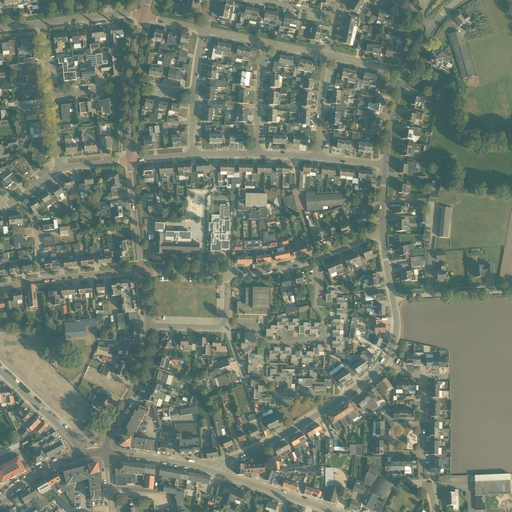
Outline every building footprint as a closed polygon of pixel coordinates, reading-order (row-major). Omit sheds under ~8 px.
[(12,0),(13,6),(13,9),(18,8),(18,6),(26,5),(27,5),(26,0),(12,0)] [(184,7),(188,7),(195,9),(197,3),(194,2),(194,0),(185,0),(184,3),(184,7)] [(358,0),(355,0),(353,4),(360,8),(363,11),(367,5),(363,3),(358,0)] [(221,7),(220,11),(232,14),(233,9),(234,4),(234,3),(225,1),(225,2),(224,5),(222,5),(221,7)] [(360,8),(353,4),(350,10),(357,14),(360,8)] [(195,9),(188,7),(186,14),(194,16),(195,9)] [(240,18),(250,20),(252,9),(246,7),(245,10),(242,10),(240,18)] [(259,24),(260,20),(261,14),(262,14),(262,11),(259,10),(252,9),(250,20),(250,21),(259,24)] [(232,14),(220,11),(219,18),(222,18),(221,22),(229,23),(230,20),(231,20),(232,15),(232,14)] [(379,11),(378,16),(377,21),(380,22),(380,23),(383,24),(383,23),(384,20),(386,12),(379,11)] [(263,24),(269,25),(272,13),(265,12),(265,14),(262,14),(261,14),(260,20),(264,21),(263,24)] [(272,13),(269,25),(279,27),(281,18),(278,17),(278,14),(275,14),(276,12),(272,12),(272,13)] [(390,24),(393,25),(398,25),(399,18),(395,17),(391,17),(392,13),(391,13),(386,12),(384,20),(390,21),(390,24)] [(289,28),(290,25),(291,17),(285,16),(284,19),(281,18),(279,27),(283,28),(283,27),(289,28)] [(347,18),(346,25),(354,26),(353,27),(357,27),(359,18),(353,16),(353,20),(347,18)] [(455,19),(459,27),(465,23),(465,22),(470,19),(467,16),(463,19),(461,16),(455,19)] [(295,30),(295,29),(299,30),(299,28),(301,22),(297,21),(298,18),(291,17),(290,25),(289,28),(295,30)] [(309,23),(308,27),(309,27),(308,33),(309,33),(312,34),(319,35),(321,29),(317,28),(318,25),(309,23)] [(110,28),(111,35),(111,36),(112,42),(109,43),(109,49),(109,53),(111,53),(110,49),(118,48),(116,36),(123,35),(122,27),(110,28)] [(468,40),(495,35),(493,28),(467,34),(468,40)] [(90,50),(91,50),(92,50),(99,49),(99,43),(98,43),(97,38),(106,37),(105,31),(103,31),(103,29),(91,30),(93,44),(90,44),(90,50)] [(162,53),(165,40),(164,39),(162,39),(163,32),(156,30),(155,33),(152,33),(150,41),(154,41),(157,41),(157,42),(161,43),(161,44),(160,44),(158,52),(157,52),(157,54),(159,54),(161,54),(162,53)] [(85,41),(86,41),(85,31),(80,32),(81,34),(78,34),(78,33),(77,33),(77,34),(72,34),(73,37),(69,37),(70,42),(73,42),(74,45),(81,44),(81,47),(86,47),(85,41)] [(452,46),(454,54),(461,80),(474,76),(465,42),(461,43),(458,32),(448,35),(451,46),(452,46)] [(59,43),(67,42),(66,33),(54,35),(54,44),(55,43),(55,50),(60,49),(59,43)] [(175,46),(177,46),(177,45),(178,42),(175,42),(177,34),(169,33),(168,39),(165,38),(164,39),(165,40),(162,53),(165,54),(166,54),(167,48),(168,45),(175,46)] [(312,34),(309,33),(308,40),(310,40),(309,44),(315,45),(316,41),(318,42),(319,35),(312,34)] [(374,45),(372,53),(379,55),(380,52),(383,52),(384,46),(386,38),(387,35),(383,34),(381,43),(375,42),(374,45)] [(182,37),(180,46),(179,46),(187,48),(189,41),(189,37),(182,36),(182,37)] [(385,56),(392,57),(393,49),(390,49),(391,45),(388,44),(389,39),(386,38),(384,46),(387,46),(387,48),(385,56)] [(397,50),(393,49),(392,57),(399,59),(401,51),(400,51),(401,49),(404,50),(406,39),(400,38),(400,41),(402,41),(401,47),(398,46),(397,50)] [(23,54),(23,51),(33,50),(32,40),(28,40),(28,39),(21,40),(22,49),(18,49),(19,55),(23,54)] [(365,39),(364,45),(363,50),(366,51),(366,52),(372,53),(374,45),(371,45),(372,41),(365,39)] [(10,55),(15,55),(14,45),(13,41),(9,41),(9,43),(2,44),(2,49),(3,52),(10,51),(10,54),(10,55)] [(214,46),(211,60),(215,60),(216,55),(222,56),(224,44),(218,43),(218,47),(214,46)] [(230,67),(231,62),(234,49),(230,49),(231,46),(224,44),(222,56),(229,57),(227,66),(228,66),(230,67)] [(236,59),(242,60),(244,49),(238,47),(237,50),(234,49),(231,62),(235,63),(236,59)] [(244,49),(242,60),(249,61),(248,66),(246,66),(245,70),(248,70),(250,71),(254,52),(250,51),(251,50),(244,49)] [(431,64),(432,63),(434,64),(433,66),(439,69),(441,65),(441,64),(440,63),(442,60),(447,63),(450,59),(450,58),(441,52),(439,55),(438,55),(436,57),(432,55),(431,57),(433,58),(431,60),(430,60),(429,62),(431,64)] [(96,64),(97,68),(101,67),(102,72),(107,71),(111,71),(112,76),(118,76),(117,69),(118,69),(118,68),(117,68),(116,60),(116,59),(114,60),(114,57),(107,58),(108,61),(103,61),(102,54),(95,55),(96,64)] [(90,65),(96,64),(95,55),(91,55),(86,56),(85,56),(86,61),(90,61),(90,65)] [(274,62),(272,72),(276,73),(277,67),(284,69),(284,68),(286,57),(280,56),(279,63),(274,62)] [(157,65),(157,66),(155,77),(161,78),(162,76),(163,70),(163,69),(166,69),(167,62),(168,59),(168,58),(163,57),(163,62),(162,66),(157,65)] [(284,68),(292,69),(291,73),(293,73),(295,68),(296,62),(292,62),(293,59),(286,57),(284,68)] [(67,63),(65,63),(64,58),(58,59),(59,64),(62,64),(64,73),(63,74),(64,81),(76,80),(76,79),(79,78),(79,73),(78,68),(76,68),(73,69),(68,69),(67,63)] [(295,68),(293,73),(294,73),(293,77),(296,78),(297,70),(304,71),(306,62),(300,60),(299,68),(298,68),(297,68),(295,68)] [(176,68),(170,67),(171,63),(167,62),(166,69),(170,70),(169,71),(168,77),(168,79),(174,80),(176,68)] [(306,62),(304,71),(311,73),(311,77),(310,76),(309,79),(313,80),(315,72),(312,72),(312,70),(311,70),(313,63),(306,62)] [(214,63),(214,67),(209,66),(208,66),(208,73),(216,74),(219,74),(219,68),(224,69),(225,67),(225,66),(220,65),(214,63)] [(176,68),(174,80),(181,81),(182,72),(188,73),(189,65),(183,64),(182,69),(176,68)] [(95,76),(94,67),(87,68),(87,70),(86,70),(85,65),(80,66),(81,75),(82,75),(82,79),(83,79),(87,79),(87,77),(95,76)] [(157,66),(153,65),(153,68),(150,68),(150,69),(149,76),(155,77),(157,66)] [(28,75),(28,79),(30,78),(36,78),(35,66),(24,67),(18,68),(19,71),(21,70),(22,76),(28,75)] [(357,91),(357,89),(358,82),(354,81),(356,72),(350,71),(348,79),(347,82),(354,84),(353,90),(357,91)] [(361,85),(368,86),(371,75),(365,74),(363,83),(358,82),(357,89),(360,90),(361,85)] [(377,76),(371,75),(368,86),(371,87),(372,85),(375,85),(377,76)] [(302,89),(305,89),(312,90),(313,83),(306,82),(306,79),(296,78),(295,81),(300,82),(300,84),(303,85),(302,89)] [(232,87),(239,88),(239,85),(248,86),(249,80),(238,79),(237,84),(232,84),(232,87)] [(12,84),(12,88),(12,89),(21,88),(22,92),(23,91),(23,97),(38,95),(37,85),(30,86),(26,87),(25,82),(12,84)] [(206,94),(214,95),(217,95),(218,88),(227,89),(227,85),(225,85),(216,84),(216,89),(215,89),(215,88),(206,88),(206,94)] [(0,96),(1,97),(1,96),(2,95),(1,90),(9,89),(9,90),(9,91),(9,92),(10,92),(12,92),(12,89),(12,88),(11,85),(0,85),(0,87),(0,89),(0,96)] [(304,96),(303,100),(311,101),(311,94),(304,94),(304,91),(292,90),(292,94),(297,95),(304,96)] [(410,105),(415,106),(414,108),(421,110),(423,105),(424,105),(426,97),(418,95),(417,98),(413,97),(410,105)] [(239,103),(238,103),(236,103),(231,103),(231,101),(227,101),(227,102),(226,106),(238,107),(238,104),(247,104),(248,98),(239,97),(239,103)] [(340,98),(332,98),(332,104),(339,105),(339,106),(341,107),(341,109),(346,110),(346,107),(344,107),(344,102),(347,102),(347,99),(344,99),(340,98)] [(384,100),(376,98),(374,98),(374,101),(372,100),(371,103),(371,104),(383,106),(384,100)] [(105,107),(106,115),(115,114),(113,99),(109,100),(109,99),(108,100),(99,101),(99,107),(105,107)] [(24,111),(26,111),(26,117),(27,120),(29,120),(37,119),(36,116),(38,116),(37,108),(39,108),(39,103),(37,104),(37,100),(18,103),(14,103),(14,107),(19,106),(19,108),(24,111)] [(142,111),(151,112),(152,108),(154,101),(146,100),(145,107),(142,106),(142,111)] [(79,104),(80,114),(92,112),(92,117),(96,117),(95,109),(91,109),(91,102),(79,104)] [(160,102),(158,109),(163,110),(162,114),(165,114),(166,111),(167,104),(160,102)] [(70,120),(69,110),(74,109),(73,104),(61,106),(63,122),(68,121),(70,120)] [(172,104),(172,105),(170,105),(169,111),(175,112),(175,116),(178,117),(180,106),(172,104)] [(358,107),(357,111),(366,113),(372,114),(372,111),(374,111),(381,112),(383,106),(377,105),(372,104),(370,110),(367,109),(358,107)] [(204,113),(204,115),(212,116),(216,116),(216,109),(226,110),(226,106),(225,106),(225,107),(214,106),(214,105),(207,105),(207,109),(205,109),(204,109),(204,113)] [(236,110),(235,116),(239,116),(247,116),(247,109),(238,109),(238,107),(226,106),(226,109),(228,109),(236,110)] [(289,109),(289,113),(296,113),(296,112),(299,112),(299,119),(302,119),(310,119),(310,112),(301,112),(301,109),(289,109)] [(339,112),(339,113),(335,113),(331,113),(331,119),(338,120),(343,120),(345,120),(346,112),(346,110),(341,109),(341,112),(339,112)] [(415,111),(415,115),(408,114),(406,121),(414,123),(415,119),(421,121),(423,113),(415,111)] [(369,117),(368,123),(378,126),(380,119),(371,117),(372,114),(366,113),(366,117),(369,117)] [(288,127),(290,127),(298,127),(301,128),(302,128),(303,125),(309,125),(310,119),(302,119),(299,119),(299,123),(292,123),(292,125),(290,125),(290,124),(289,124),(288,127)] [(340,123),(338,123),(338,120),(331,119),(330,126),(334,126),(333,130),(333,131),(337,131),(337,134),(339,134),(339,131),(341,131),(345,132),(345,131),(345,127),(342,127),(342,125),(340,123)] [(41,122),(30,124),(30,128),(31,135),(25,136),(26,139),(33,139),(33,135),(42,134),(41,122)] [(363,129),(362,133),(367,134),(368,130),(377,132),(378,126),(368,123),(366,130),(363,129)] [(101,135),(102,138),(103,150),(110,149),(110,142),(112,142),(111,137),(106,138),(105,132),(107,132),(106,126),(102,127),(102,126),(97,127),(98,135),(101,135)] [(216,135),(216,143),(222,143),(222,135),(222,133),(226,133),(226,126),(225,126),(221,126),(221,127),(222,127),(222,131),(216,131),(216,135)] [(155,134),(155,127),(149,127),(149,134),(151,134),(152,138),(144,138),(144,146),(145,146),(145,147),(148,147),(148,146),(152,145),(152,141),(156,141),(155,134)] [(273,144),(279,144),(280,137),(276,136),(276,128),(269,127),(268,140),(273,140),(273,144)] [(287,136),(290,136),(290,131),(290,127),(288,127),(287,127),(286,131),(288,131),(287,134),(280,133),(280,137),(279,144),(286,144),(286,141),(287,141),(287,136)] [(421,133),(422,129),(413,128),(412,132),(404,131),(403,139),(408,140),(411,140),(412,136),(418,137),(419,133),(421,133)] [(338,141),(337,148),(337,149),(343,149),(345,138),(340,137),(341,134),(341,131),(339,131),(339,134),(337,134),(334,133),(333,137),(338,137),(338,141)] [(181,143),(179,132),(171,132),(170,133),(170,135),(171,136),(172,143),(181,143)] [(80,143),(84,142),(85,151),(96,150),(95,142),(90,143),(89,136),(84,137),(84,134),(79,134),(80,143)] [(209,136),(209,134),(206,134),(206,140),(209,140),(209,143),(216,143),(216,135),(209,136)] [(369,141),(366,141),(364,152),(371,153),(372,145),(376,145),(377,136),(374,135),(373,143),(372,143),(372,145),(369,144),(369,141)] [(71,137),(70,137),(65,137),(66,153),(67,153),(68,154),(70,154),(71,153),(77,152),(76,144),(71,145),(71,142),(72,142),(71,137)] [(28,151),(34,153),(31,159),(39,163),(41,159),(45,158),(44,152),(42,151),(43,147),(41,146),(42,142),(33,139),(28,151)] [(401,156),(410,157),(411,150),(421,152),(425,152),(426,146),(419,145),(408,144),(408,147),(403,147),(403,151),(401,151),(401,156)] [(0,158),(4,158),(9,157),(9,153),(4,153),(3,146),(0,146),(0,158)] [(8,165),(10,169),(12,172),(18,168),(23,175),(30,170),(24,162),(27,160),(21,152),(16,155),(18,158),(19,158),(20,159),(17,161),(17,160),(10,165),(9,166),(8,165)] [(399,173),(406,174),(407,174),(408,170),(410,170),(415,170),(415,169),(415,167),(416,162),(407,162),(407,166),(400,165),(399,173)] [(187,165),(184,165),(185,176),(185,178),(188,177),(190,177),(190,185),(194,184),(194,183),(194,172),(191,172),(191,171),(191,165),(190,165),(190,164),(187,164),(187,165)] [(196,171),(197,171),(197,172),(196,172),(194,172),(194,183),(197,183),(197,175),(203,175),(203,174),(203,164),(196,165),(196,171)] [(11,173),(12,172),(10,169),(8,165),(0,171),(0,176),(5,182),(2,184),(5,189),(14,182),(9,176),(12,174),(11,173)] [(236,188),(236,173),(234,173),(234,166),(227,166),(227,172),(227,176),(233,176),(233,178),(232,178),(232,185),(231,188),(236,188)] [(153,179),(152,175),(152,168),(143,169),(144,173),(142,173),(143,176),(144,176),(145,180),(153,179)] [(111,188),(116,188),(119,187),(118,175),(106,176),(107,182),(111,182),(111,188)] [(85,185),(93,184),(93,177),(84,178),(85,182),(79,183),(79,188),(85,187),(85,185)] [(75,187),(72,187),(71,179),(63,181),(65,189),(70,187),(71,195),(76,195),(76,194),(75,187)] [(410,194),(410,186),(399,185),(398,193),(410,194)] [(63,188),(61,190),(58,186),(52,191),(56,198),(57,198),(59,201),(68,195),(63,188)] [(238,198),(238,205),(238,206),(237,210),(238,211),(251,211),(251,214),(249,214),(249,219),(259,220),(259,218),(266,219),(267,208),(260,208),(260,207),(267,207),(267,195),(246,194),(246,189),(238,189),(238,198)] [(323,207),(327,206),(328,206),(329,206),(330,211),(339,207),(339,206),(343,205),(344,205),(346,205),(347,205),(347,198),(346,194),(343,194),(342,194),(324,195),(315,196),(315,193),(305,193),(307,211),(323,210),(323,207)] [(53,197),(50,199),(47,194),(41,198),(47,207),(50,205),(56,202),(53,197)] [(417,204),(424,204),(427,204),(427,195),(417,195),(417,204)] [(294,203),(295,203),(293,196),(283,198),(285,205),(286,207),(285,207),(287,214),(297,212),(295,205),(294,203)] [(154,203),(152,203),(147,204),(148,212),(149,212),(149,215),(153,214),(153,211),(157,211),(157,205),(159,205),(159,198),(153,198),(153,199),(154,203)] [(35,215),(38,213),(35,209),(39,207),(36,201),(29,205),(33,211),(32,211),(35,215)] [(108,211),(110,213),(113,215),(115,214),(116,222),(120,222),(120,217),(123,217),(121,207),(118,207),(119,207),(118,201),(115,201),(110,202),(111,205),(107,205),(107,209),(108,209),(108,211)] [(408,211),(408,204),(401,204),(401,208),(396,208),(396,214),(405,214),(405,211),(408,211)] [(209,223),(209,232),(211,232),(211,252),(221,252),(221,250),(229,250),(229,241),(228,241),(228,235),(230,235),(230,221),(229,221),(229,206),(223,205),(223,208),(220,208),(220,216),(212,216),(211,223),(209,223)] [(340,208),(343,215),(345,220),(339,223),(340,227),(342,234),(350,231),(346,223),(350,221),(349,219),(348,218),(347,214),(346,211),(344,206),(340,208)] [(356,219),(352,220),(354,226),(358,224),(359,226),(366,223),(364,216),(364,217),(362,212),(365,210),(364,207),(353,211),(356,219)] [(451,238),(453,208),(442,208),(440,238),(451,238)] [(12,225),(13,237),(22,236),(25,235),(24,232),(17,233),(15,217),(15,216),(12,216),(12,217),(9,218),(10,226),(12,225)] [(17,233),(24,232),(24,228),(22,228),(22,224),(22,216),(15,217),(17,233)] [(54,230),(53,220),(42,222),(43,231),(54,230)] [(396,224),(396,227),(396,232),(406,232),(406,227),(407,227),(406,224),(406,221),(396,221),(396,224)] [(163,254),(163,252),(199,254),(199,244),(190,244),(190,234),(164,233),(164,224),(156,224),(156,232),(158,232),(157,235),(156,235),(155,242),(155,246),(155,253),(163,254)] [(336,236),(334,229),(329,230),(328,227),(322,229),(323,232),(324,238),(324,237),(328,236),(329,239),(336,236)] [(317,231),(311,232),(313,240),(317,239),(318,242),(325,240),(324,237),(324,238),(323,232),(322,229),(317,231)] [(13,237),(14,244),(15,249),(29,247),(28,241),(24,242),(24,239),(23,239),(22,236),(13,237)] [(54,237),(49,238),(44,238),(45,245),(55,244),(54,237)] [(262,249),(262,247),(262,244),(261,240),(252,241),(252,245),(253,250),(262,249)] [(244,243),(244,246),(244,251),(247,250),(253,250),(252,245),(252,241),(244,242),(244,243)] [(104,253),(104,254),(105,264),(112,263),(111,256),(110,256),(110,253),(113,253),(112,247),(112,242),(108,243),(108,248),(109,250),(109,253),(104,253)] [(115,257),(122,256),(124,256),(124,252),(127,252),(126,242),(118,243),(118,242),(115,242),(116,249),(114,249),(115,257)] [(236,243),(236,246),(235,246),(234,251),(239,251),(242,251),(244,251),(244,246),(244,243),(236,243)] [(406,247),(400,248),(398,248),(400,256),(403,256),(404,259),(408,259),(408,255),(407,250),(414,249),(413,245),(406,246),(406,247)] [(283,260),(290,258),(287,246),(284,247),(285,251),(281,252),(283,260)] [(299,249),(301,255),(308,252),(306,246),(299,249)] [(89,248),(90,253),(90,257),(87,258),(88,266),(94,265),(93,255),(95,255),(94,247),(89,248)] [(105,264),(104,254),(99,254),(98,247),(94,247),(95,255),(98,254),(98,258),(99,265),(105,264)] [(273,249),(276,261),(283,260),(281,252),(280,248),(273,249)] [(362,251),(366,261),(376,257),(375,253),(372,254),(370,248),(362,251)] [(264,263),(271,262),(269,250),(268,250),(268,249),(262,250),(262,251),(264,263)] [(301,255),(299,249),(292,251),(294,257),(301,255)] [(23,264),(24,271),(32,270),(31,263),(30,258),(24,259),(22,251),(18,251),(20,264),(23,264)] [(262,251),(259,252),(255,252),(257,264),(264,263),(262,251)] [(436,253),(437,260),(445,260),(445,252),(436,253)] [(359,266),(361,266),(363,272),(367,270),(365,265),(363,262),(361,257),(359,258),(357,254),(350,256),(354,265),(358,263),(359,266)] [(354,265),(350,256),(344,259),(346,265),(344,266),(348,275),(350,274),(349,270),(352,269),(351,266),(354,265)] [(59,267),(58,260),(58,257),(54,257),(51,258),(52,268),(59,267)] [(18,273),(16,266),(15,261),(12,262),(13,267),(9,267),(10,274),(18,273)] [(344,266),(342,267),(339,261),(332,264),(336,272),(336,273),(337,275),(338,276),(344,273),(345,276),(348,275),(344,266)] [(327,269),(330,275),(336,272),(332,264),(326,266),(327,269)] [(473,273),(475,273),(475,278),(484,277),(484,273),(486,273),(486,274),(493,273),(493,266),(486,267),(486,268),(483,268),(483,266),(473,267),(473,273)] [(437,272),(434,272),(434,277),(437,277),(438,280),(446,280),(445,272),(445,267),(437,268),(437,272)] [(417,280),(416,275),(414,276),(414,270),(409,271),(410,272),(402,273),(403,281),(412,280),(412,281),(417,280)] [(371,287),(373,286),(378,285),(377,282),(378,282),(377,274),(367,276),(369,284),(363,285),(364,291),(372,290),(371,287)] [(297,284),(298,289),(301,288),(300,283),(304,282),(302,276),(295,278),(296,284),(297,284)] [(284,293),(288,292),(288,296),(295,294),(294,289),(291,290),(290,286),(289,279),(281,281),(284,293)] [(124,311),(125,313),(137,312),(134,284),(126,285),(125,283),(119,283),(118,283),(111,284),(112,292),(111,292),(112,297),(121,296),(123,311),(124,311)] [(27,286),(27,293),(36,292),(35,285),(27,286)] [(105,296),(104,291),(104,285),(96,285),(97,296),(105,296)] [(239,302),(237,304),(237,314),(244,315),(245,315),(266,315),(267,309),(269,309),(269,289),(246,288),(245,304),(241,304),(239,302)] [(48,289),(49,298),(52,297),(53,306),(60,305),(59,295),(57,296),(56,289),(48,289)] [(372,290),(364,291),(365,298),(373,296),(373,300),(382,299),(381,291),(372,293),(372,290)] [(331,294),(326,294),(326,302),(331,302),(331,298),(337,298),(337,299),(337,291),(335,291),(331,291),(331,294)] [(29,308),(38,307),(36,292),(27,293),(28,301),(25,301),(26,310),(29,309),(29,308)] [(14,301),(10,302),(5,303),(7,311),(12,310),(12,308),(18,307),(17,301),(22,300),(21,293),(13,294),(14,301)] [(340,304),(340,309),(347,309),(347,304),(344,304),(344,298),(338,299),(337,299),(337,298),(336,304),(340,304)] [(385,307),(378,307),(373,307),(373,315),(385,315),(385,314),(385,311),(385,307)] [(347,314),(344,314),(344,310),(347,310),(347,309),(340,309),(336,309),(336,315),(340,315),(340,316),(340,320),(343,320),(344,320),(347,320),(347,319),(347,315),(347,314)] [(118,330),(125,330),(125,325),(131,326),(131,325),(136,326),(136,323),(138,323),(137,312),(125,313),(117,314),(118,323),(118,330)] [(283,326),(288,326),(288,323),(288,319),(283,319),(283,322),(277,322),(277,326),(277,330),(283,330),(283,326)] [(294,327),(299,327),(299,326),(299,319),(293,319),(293,323),(288,323),(288,326),(288,330),(293,330),(294,327)] [(343,331),(343,324),(340,324),(340,320),(332,320),(332,321),(331,321),(331,325),(332,325),(336,326),(336,331),(340,331),(343,331)] [(86,337),(85,327),(90,327),(89,321),(65,323),(66,339),(86,337)] [(385,325),(379,325),(379,321),(372,321),(372,328),(375,328),(375,333),(385,333),(385,332),(385,329),(385,325)] [(304,330),(309,330),(310,326),(310,323),(304,323),(304,326),(299,326),(299,327),(299,334),(304,334),(304,330)] [(315,327),(310,326),(309,330),(309,334),(315,334),(315,331),(321,331),(321,323),(315,323),(315,327)] [(125,330),(126,330),(126,337),(125,338),(130,338),(130,337),(138,338),(139,326),(136,326),(131,325),(131,326),(125,325),(125,330)] [(277,333),(277,330),(277,326),(271,326),(271,329),(266,329),(266,337),(272,337),(272,333),(277,333)] [(340,331),(336,331),(332,331),(332,336),(336,336),(336,342),(339,342),(343,342),(343,336),(343,331),(340,331)] [(14,332),(7,337),(9,341),(16,336),(14,332)] [(252,333),(245,332),(245,338),(248,338),(248,343),(248,344),(256,344),(256,338),(252,338),(252,333)] [(382,340),(371,336),(370,339),(374,341),(373,345),(379,347),(382,340)] [(174,349),(175,346),(175,341),(171,341),(171,340),(169,339),(169,337),(161,337),(161,342),(164,342),(164,348),(174,349)] [(184,350),(191,351),(192,342),(188,342),(188,338),(181,338),(181,341),(179,341),(179,346),(181,346),(184,346),(184,350)] [(198,338),(198,347),(202,347),(202,355),(209,355),(209,346),(206,346),(206,339),(198,338)] [(213,339),(212,347),(217,347),(216,352),(227,352),(224,344),(221,344),(221,339),(213,339)] [(11,341),(3,349),(6,352),(14,345),(11,341)] [(339,346),(339,342),(336,342),(332,341),(332,347),(336,347),(336,348),(335,355),(340,355),(342,357),(343,359),(344,358),(344,355),(344,353),(343,353),(343,346),(339,346)] [(244,354),(248,355),(252,355),(252,354),(252,349),(248,349),(248,344),(248,343),(241,343),(241,349),(244,349),(244,354)] [(131,353),(132,347),(121,344),(120,347),(124,348),(123,351),(131,353)] [(313,348),(313,352),(313,356),(318,356),(323,356),(323,352),(324,352),(324,345),(318,345),(318,348),(313,348)] [(109,349),(104,348),(98,346),(96,353),(103,355),(107,356),(107,354),(109,349)] [(280,351),(280,348),(275,347),(275,351),(269,351),(269,358),(275,359),(275,355),(280,355),(280,359),(282,359),(282,351),(280,351)] [(0,349),(0,358),(5,363),(11,357),(1,348),(0,349)] [(16,357),(22,351),(19,348),(13,354),(16,357)] [(282,351),(282,359),(286,359),(286,355),(287,355),(291,355),(291,348),(286,348),(285,351),(282,351)] [(407,356),(407,348),(404,348),(404,361),(407,361),(407,364),(413,364),(413,357),(413,356),(407,356)] [(118,354),(117,357),(129,360),(131,353),(123,351),(122,355),(118,354)] [(296,355),(291,355),(291,363),(297,363),(297,359),(302,359),(302,355),(302,352),(296,351),(296,355)] [(313,359),(313,356),(313,352),(307,352),(307,356),(302,355),(302,359),(302,363),(308,363),(308,359),(313,359)] [(251,360),(251,365),(255,365),(255,366),(259,366),(259,360),(255,360),(255,354),(252,354),(252,355),(248,355),(248,360),(251,360)] [(413,357),(413,364),(413,365),(420,365),(420,364),(423,364),(423,355),(420,355),(420,357),(413,357)] [(426,355),(423,355),(423,364),(426,364),(426,367),(433,367),(433,359),(426,359),(426,355)] [(362,360),(357,363),(362,371),(368,367),(365,362),(368,360),(364,356),(361,356),(360,357),(362,360)] [(446,360),(439,360),(439,367),(439,368),(446,368),(446,364),(449,364),(449,357),(446,357),(446,360)] [(156,366),(163,368),(167,369),(168,366),(164,365),(166,360),(159,358),(156,366)] [(214,370),(215,371),(209,374),(209,376),(216,374),(221,372),(220,369),(230,366),(227,359),(217,363),(219,368),(214,370)] [(355,360),(350,364),(348,361),(346,363),(351,371),(354,370),(357,374),(362,371),(357,363),(355,360)] [(9,368),(19,376),(24,370),(15,361),(9,368)] [(118,369),(125,371),(128,365),(116,361),(115,364),(119,365),(118,369)] [(31,362),(27,367),(31,371),(35,366),(31,362)] [(344,367),(339,371),(346,381),(351,378),(348,373),(351,371),(346,363),(343,365),(344,367)] [(255,365),(251,365),(248,365),(247,371),(251,371),(251,376),(258,376),(259,371),(255,371),(255,366),(255,365)] [(113,371),(112,374),(123,378),(125,371),(118,369),(117,372),(113,371)] [(275,381),(281,381),(281,373),(276,373),(276,370),(270,370),(270,377),(275,378),(275,381)] [(153,378),(156,379),(156,381),(171,385),(173,377),(162,373),(155,371),(153,378)] [(341,385),(346,381),(339,371),(331,376),(334,382),(335,382),(337,380),(338,380),(341,385)] [(37,380),(42,374),(40,372),(34,378),(37,380)] [(232,373),(217,378),(211,380),(213,386),(217,385),(217,387),(235,381),(232,373)] [(286,381),(286,384),(292,384),(292,377),(286,376),(286,373),(281,373),(281,381),(286,381)] [(29,374),(24,380),(33,389),(38,384),(29,374)] [(181,375),(179,381),(190,385),(189,378),(181,375)] [(117,394),(122,381),(114,378),(109,390),(117,394)] [(304,387),(309,387),(309,379),(304,379),(304,382),(298,382),(298,390),(304,390),(304,387)] [(309,379),(309,387),(314,387),(314,391),(320,391),(320,383),(315,383),(315,379),(309,379)] [(393,387),(391,387),(386,379),(379,384),(381,387),(378,389),(383,396),(388,392),(393,389),(393,387)] [(259,381),(251,380),(251,386),(254,386),(254,392),(260,392),(262,392),(262,386),(259,386),(259,381)] [(331,388),(331,380),(326,380),(326,383),(320,383),(320,391),(325,391),(325,388),(331,388)] [(163,394),(165,388),(162,387),(163,384),(156,382),(155,385),(152,383),(150,389),(158,392),(160,393),(162,393),(163,394)] [(396,397),(396,393),(396,390),(402,390),(402,382),(396,382),(396,387),(393,387),(393,389),(393,393),(393,397),(395,397),(396,397)] [(441,385),(441,382),(435,382),(435,385),(431,385),(431,391),(438,391),(439,391),(439,385),(441,385)] [(292,390),(292,384),(286,384),(284,384),(284,390),(287,390),(287,395),(295,396),(295,390),(292,390)] [(50,385),(45,390),(56,400),(63,391),(61,389),(58,392),(50,385)] [(44,388),(38,394),(48,403),(53,398),(44,388)] [(156,398),(159,399),(164,401),(166,395),(163,394),(162,393),(162,394),(160,393),(158,392),(150,389),(149,389),(147,395),(155,398),(156,398)] [(370,402),(375,410),(379,407),(376,403),(378,401),(379,402),(383,399),(380,394),(378,395),(374,389),(368,393),(373,400),(370,402)] [(432,401),(441,401),(441,398),(438,398),(438,391),(431,391),(431,398),(432,398),(432,401)] [(0,403),(1,404),(1,405),(14,403),(13,396),(9,397),(9,392),(0,392),(0,403)] [(259,395),(260,392),(254,392),(254,399),(259,399),(259,403),(265,403),(265,395),(259,395)] [(112,399),(102,393),(101,395),(104,397),(102,400),(109,405),(112,399)] [(150,405),(153,406),(156,407),(156,406),(159,399),(156,398),(155,398),(147,395),(146,394),(144,400),(146,401),(145,404),(150,405)] [(105,410),(109,405),(102,400),(94,395),(91,398),(94,400),(94,399),(95,400),(94,403),(105,410)] [(270,395),(265,395),(265,403),(270,403),(270,406),(275,406),(276,398),(270,398),(270,395)] [(367,404),(365,401),(362,397),(356,401),(363,412),(366,410),(369,408),(372,412),(375,410),(370,402),(367,404)] [(431,410),(438,410),(439,410),(439,404),(441,404),(441,401),(432,401),(432,404),(431,404),(431,410)] [(58,402),(53,408),(63,418),(68,412),(58,402)] [(349,404),(349,403),(344,407),(352,421),(353,421),(358,417),(358,419),(361,417),(355,408),(356,407),(352,402),(349,404)] [(147,416),(149,409),(150,405),(145,404),(144,408),(139,406),(137,412),(137,413),(144,415),(147,416)] [(77,414),(83,408),(79,405),(74,411),(77,414)] [(352,421),(344,407),(338,410),(348,425),(354,422),(353,421),(352,421)] [(348,425),(338,410),(333,414),(338,421),(340,420),(345,427),(348,425)] [(438,410),(431,410),(431,417),(434,417),(434,420),(440,420),(440,417),(438,417),(438,410)] [(26,423),(29,420),(33,416),(27,411),(25,413),(22,411),(16,416),(16,417),(21,422),(22,420),(26,423)] [(141,421),(142,421),(144,415),(137,413),(137,412),(134,411),(134,412),(135,412),(133,418),(141,421)] [(275,412),(269,415),(275,427),(280,424),(278,419),(281,418),(278,411),(275,413),(275,412)] [(75,414),(67,422),(78,431),(83,425),(81,422),(85,417),(83,415),(80,418),(75,414)] [(236,419),(239,426),(243,424),(240,417),(239,414),(235,415),(236,419)] [(338,421),(333,414),(328,417),(329,418),(325,420),(328,427),(332,424),(338,432),(341,430),(336,422),(338,421)] [(266,425),(269,430),(275,427),(269,415),(263,417),(263,418),(261,419),(261,421),(263,426),(266,425)] [(232,445),(229,438),(229,439),(227,435),(223,437),(218,416),(213,417),(219,443),(219,442),(222,442),(225,448),(232,445)] [(138,427),(139,427),(140,423),(141,421),(133,418),(131,417),(131,418),(132,418),(130,424),(138,427)] [(32,431),(40,422),(35,418),(27,426),(32,431)] [(376,422),(376,429),(384,429),(384,422),(379,422),(379,420),(373,420),(373,422),(376,422)] [(430,429),(438,429),(438,423),(440,423),(440,420),(434,420),(434,423),(430,423),(430,429)] [(54,455),(60,452),(65,450),(65,449),(61,442),(63,441),(61,437),(61,436),(56,432),(52,434),(50,435),(44,439),(41,434),(44,431),(46,428),(48,426),(49,425),(44,421),(43,423),(42,424),(41,425),(36,430),(34,433),(36,435),(39,441),(40,441),(48,458),(54,455)] [(135,432),(135,433),(136,433),(138,427),(130,424),(128,423),(128,424),(129,424),(127,429),(127,430),(135,432)] [(197,435),(197,424),(175,424),(175,431),(176,430),(176,435),(176,440),(177,440),(177,444),(180,444),(180,448),(179,448),(179,454),(184,454),(184,453),(189,453),(189,454),(193,454),(193,452),(195,452),(200,452),(199,447),(199,439),(192,440),(192,441),(182,441),(182,435),(197,435)] [(311,428),(315,434),(318,432),(320,435),(323,433),(321,430),(318,424),(311,428)] [(250,437),(259,434),(256,426),(247,430),(250,437)] [(241,428),(237,430),(234,431),(236,436),(239,442),(246,439),(243,433),(241,428)] [(315,434),(311,428),(305,431),(309,437),(311,441),(314,440),(312,436),(315,434)] [(133,438),(135,433),(135,432),(127,430),(127,429),(125,429),(123,437),(133,438)] [(384,436),(384,429),(376,429),(376,436),(373,436),(373,439),(379,439),(379,436),(384,436)] [(440,439),(443,439),(443,436),(438,436),(438,429),(430,429),(430,436),(435,436),(435,439),(440,439)] [(305,440),(306,439),(302,433),(296,437),(301,446),(305,444),(307,442),(305,440)] [(205,447),(207,459),(218,458),(216,449),(214,434),(208,435),(210,447),(205,447)] [(144,451),(153,452),(154,448),(153,448),(154,442),(145,440),(145,442),(140,441),(135,440),(136,438),(135,438),(135,439),(133,438),(123,437),(122,437),(121,444),(120,446),(123,446),(130,447),(130,448),(129,449),(134,450),(134,449),(140,450),(143,451),(144,451)] [(301,446),(296,437),(290,441),(293,447),(295,449),(301,446)] [(379,439),(373,439),(373,441),(373,448),(383,448),(383,441),(379,441),(379,439)] [(438,448),(439,442),(440,442),(440,439),(435,439),(435,442),(430,442),(431,448),(438,448)] [(32,445),(33,448),(41,462),(46,459),(45,459),(48,458),(40,441),(39,441),(32,445)] [(160,448),(160,453),(165,454),(167,446),(167,443),(162,442),(162,441),(159,441),(158,448),(160,448)] [(290,449),(286,443),(280,446),(285,455),(291,451),(290,449)] [(35,464),(36,465),(41,462),(33,448),(32,445),(27,448),(31,456),(28,458),(31,465),(35,463),(36,464),(35,464)] [(167,446),(165,454),(171,455),(172,452),(175,453),(174,447),(167,446)] [(285,455),(280,446),(274,450),(279,459),(285,455)] [(384,448),(383,448),(373,448),(373,455),(372,455),(372,457),(374,457),(381,458),(381,455),(383,455),(383,452),(384,452),(384,448)] [(445,455),(440,455),(437,455),(438,448),(431,448),(430,448),(430,455),(434,455),(434,458),(445,458),(445,455)] [(294,453),(297,458),(298,461),(298,462),(302,460),(300,457),(301,456),(297,450),(294,452),(294,453)] [(0,480),(1,481),(0,481),(1,484),(5,482),(4,481),(7,479),(7,480),(10,479),(11,479),(13,478),(14,478),(17,476),(16,476),(19,474),(19,473),(21,472),(22,473),(26,471),(25,469),(24,469),(18,457),(0,466),(0,480)] [(388,462),(388,468),(391,468),(391,467),(398,467),(398,459),(391,459),(391,462),(388,462)] [(411,459),(404,459),(404,467),(404,471),(411,471),(411,468),(417,468),(417,462),(411,462),(411,459)] [(442,460),(439,460),(434,460),(434,466),(430,466),(430,468),(430,471),(430,473),(436,473),(436,474),(440,474),(440,470),(442,470),(442,460)] [(137,475),(138,464),(121,462),(120,469),(115,470),(117,486),(127,486),(127,484),(135,484),(136,475),(137,475)] [(100,473),(98,466),(97,463),(88,466),(89,468),(84,469),(84,467),(80,468),(80,469),(77,470),(77,469),(74,470),(74,471),(71,472),(71,471),(70,471),(70,472),(67,473),(67,472),(64,473),(67,485),(64,486),(65,491),(67,496),(73,504),(75,504),(73,487),(75,487),(73,482),(87,479),(86,476),(89,475),(90,482),(91,482),(92,491),(90,491),(90,492),(91,501),(98,500),(98,498),(101,498),(101,490),(99,490),(99,487),(100,487),(99,476),(98,473),(100,473)] [(144,476),(145,465),(138,464),(137,475),(143,476),(144,476)] [(251,473),(250,464),(243,464),(243,465),(236,466),(237,475),(244,475),(244,474),(251,473)] [(250,464),(251,473),(265,472),(264,464),(251,465),(250,464)] [(144,476),(143,476),(143,480),(145,481),(144,489),(153,489),(155,466),(145,465),(144,476)] [(294,471),(305,475),(305,474),(306,474),(307,466),(299,467),(295,468),(294,471)] [(168,481),(169,478),(170,469),(160,467),(159,476),(162,476),(162,480),(168,481)] [(367,496),(371,498),(366,507),(375,511),(380,511),(394,486),(377,477),(379,473),(380,472),(371,467),(370,468),(368,471),(367,474),(365,477),(374,482),(371,487),(367,496)] [(325,469),(325,483),(325,487),(327,488),(326,492),(328,493),(325,501),(335,504),(340,488),(340,484),(333,483),(333,468),(325,469)] [(179,488),(180,482),(180,480),(182,471),(170,469),(169,478),(176,479),(174,487),(176,488),(179,488)] [(271,484),(277,485),(278,481),(279,479),(281,474),(285,476),(286,473),(288,474),(287,470),(288,470),(288,469),(286,469),(280,470),(275,471),(273,479),(271,484)] [(269,470),(264,480),(270,483),(274,472),(269,470)] [(183,480),(187,480),(189,472),(182,471),(180,480),(180,482),(182,483),(183,480)] [(186,489),(191,490),(193,482),(196,482),(195,487),(198,487),(199,483),(201,475),(189,472),(187,480),(187,481),(186,489)] [(60,481),(56,474),(45,480),(49,487),(58,495),(59,494),(58,491),(61,489),(63,492),(65,491),(64,486),(64,484),(60,486),(58,482),(60,481)] [(211,477),(201,475),(199,483),(209,485),(211,477)] [(284,481),(282,480),(281,485),(283,486),(282,487),(289,489),(291,483),(292,481),(285,479),(285,481),(284,480),(284,481)] [(49,487),(45,480),(35,486),(38,490),(39,493),(42,494),(52,503),(54,500),(66,511),(70,511),(73,509),(58,495),(49,487)] [(475,482),(476,511),(485,511),(485,495),(510,494),(510,480),(475,482)] [(291,483),(289,489),(296,492),(297,490),(299,491),(300,486),(298,485),(291,483)] [(183,498),(184,493),(176,492),(176,488),(174,487),(161,485),(160,492),(175,495),(174,499),(176,500),(177,504),(184,505),(183,498)] [(223,506),(224,508),(228,507),(235,489),(225,485),(222,493),(227,494),(226,497),(223,506)] [(351,501),(349,509),(357,511),(358,503),(354,502),(357,493),(363,495),(365,488),(354,485),(352,491),(353,491),(350,501),(351,501)] [(304,494),(311,496),(313,490),(313,489),(306,487),(304,487),(302,492),(304,492),(304,494)] [(314,487),(313,489),(313,490),(311,496),(318,498),(318,497),(320,498),(322,493),(319,492),(320,492),(319,492),(320,489),(314,487)] [(30,488),(25,492),(30,500),(30,501),(35,507),(38,511),(39,511),(51,503),(39,496),(34,493),(33,493),(30,488)] [(211,501),(209,501),(207,507),(213,508),(213,506),(214,502),(216,496),(215,496),(217,489),(212,488),(210,495),(213,495),(211,501)] [(240,502),(241,499),(244,492),(235,489),(228,507),(230,511),(232,511),(233,511),(234,508),(233,508),(235,500),(240,502)] [(447,506),(453,506),(453,508),(458,508),(458,505),(458,497),(458,490),(451,490),(452,493),(451,493),(446,493),(447,506)] [(37,511),(36,509),(35,507),(34,508),(30,501),(30,500),(25,492),(19,495),(22,500),(25,504),(27,508),(24,511),(23,509),(20,511),(37,511)] [(275,511),(276,511),(278,503),(269,499),(265,509),(270,511),(269,511),(275,511)]
